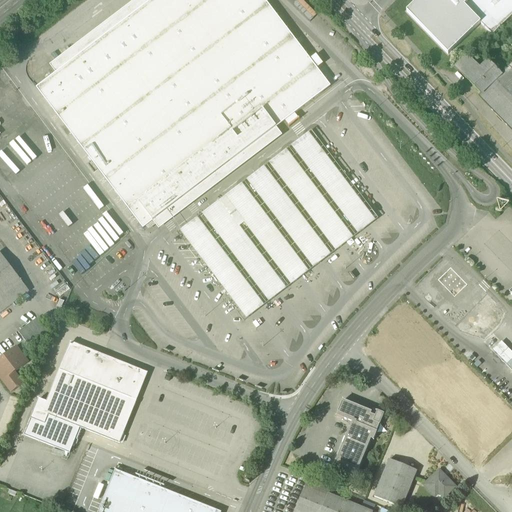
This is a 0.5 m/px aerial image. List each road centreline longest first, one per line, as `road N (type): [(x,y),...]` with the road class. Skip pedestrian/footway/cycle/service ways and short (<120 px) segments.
road 1 (residential): [(251,511),(293,414),(342,345),(455,227),(458,195),(427,147)]
road 2 (primary): [(511,182),(357,21)]
